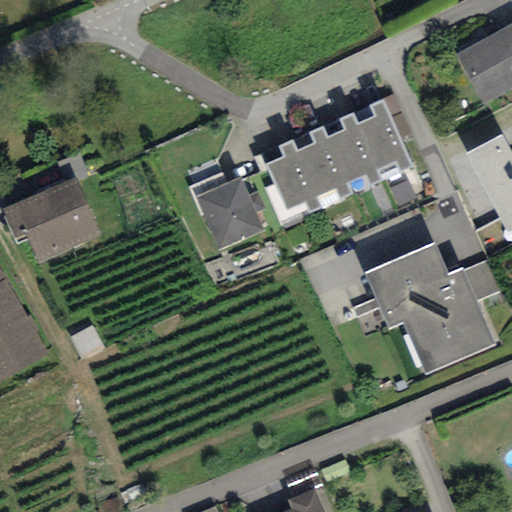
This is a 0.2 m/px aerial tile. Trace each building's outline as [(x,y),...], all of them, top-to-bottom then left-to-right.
[(511,26),(456,56),(482,104),(511,87),(511,26)] [(374,118),(358,126),(378,171),(396,164),(400,171),(413,165),(384,100),(369,107),(374,118)] [(343,130),(326,138),(347,184),(364,176),(368,184),(381,178),(378,171),(358,126),(352,113),(338,119),(343,130)] [(312,145),(297,152),(318,198),(334,191),(337,199),(351,193),(347,184),(326,138),(321,127),(307,134),(312,145)] [(511,154),(502,135),(464,155),(506,235),(511,231),(511,154)] [(282,158),(265,165),(286,211),(304,203),(308,211),(321,205),(318,198),(297,152),(292,140),(277,146),(282,158)] [(239,179),(196,197),(218,250),(261,231),(239,179)] [(26,233),(38,261),(99,235),(75,180),(4,210),(15,237),(26,233)] [(402,323),(424,374),(495,343),(477,301),(464,272),(463,269),(446,276),(433,246),(365,275),(388,329),(402,323)] [(489,261),(464,272),(477,301),(502,290),(489,261)] [(0,281),(0,327),(23,314),(4,279),(0,281)] [(0,380),(46,354),(23,314),(0,327),(0,380)] [(292,508),(283,511),(321,511),(312,489),(288,499),(292,508)]
